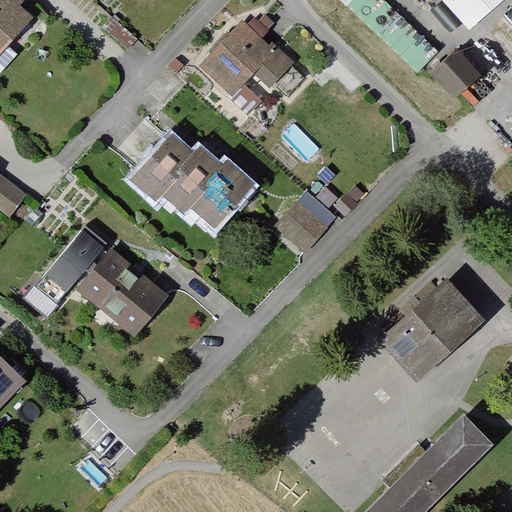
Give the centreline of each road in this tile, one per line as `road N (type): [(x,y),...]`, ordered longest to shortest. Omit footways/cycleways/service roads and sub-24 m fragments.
road 1 (residential): [(437,142),(157,424),(119,421),(0,320)]
road 2 (residential): [(216,0),(41,183)]
road 3 (residential): [(437,142),(291,0)]
